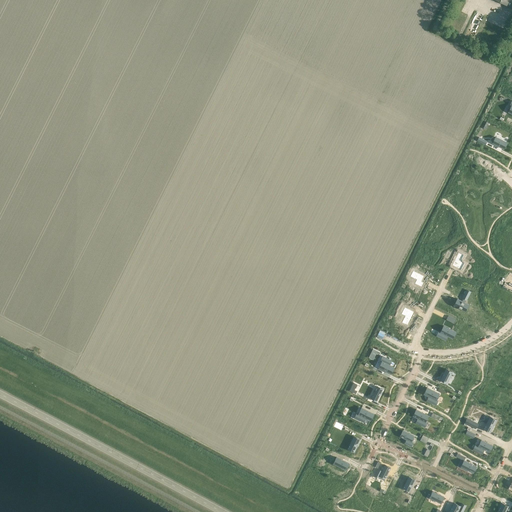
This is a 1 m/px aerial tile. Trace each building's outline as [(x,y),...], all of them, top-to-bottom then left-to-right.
[(418,0),(416,5),(420,7),(422,3),(432,8),(436,0),(418,0)] [(496,137),(493,143),(504,149),(507,143),(496,137)] [(459,253),(453,263),(459,266),(458,268),(462,270),(465,264),(461,262),(464,255),(459,253)] [(413,271),(410,277),(417,280),(415,284),(421,287),(423,283),(421,282),(424,276),(413,271)] [(458,299),(454,305),(465,311),(469,304),(458,299)] [(405,308),(401,314),(405,316),(402,322),(407,325),(413,315),(407,312),(408,309),(405,308)] [(439,332),(437,336),(445,340),(448,336),(453,338),(456,332),(444,326),(441,332),(439,332)] [(373,349),(369,358),(373,360),(377,351),(373,349)] [(391,361),(383,356),(381,360),(382,361),(379,368),(391,374),(394,367),(389,365),(391,361)] [(446,369),(440,380),(447,383),(452,372),(446,369)] [(377,386),(371,398),(377,401),(383,389),(377,386)] [(427,388),(424,394),(429,397),(427,401),(435,405),(438,401),(436,400),(439,394),(427,388)] [(496,399),(494,403),(502,407),(504,403),(510,405),(511,400),(511,398),(502,394),(499,400),(496,399)] [(357,413),(355,418),(363,422),(365,418),(370,420),(374,414),(362,408),(358,414),(357,413)] [(416,410),(413,416),(418,418),(416,423),(425,427),(427,423),(425,422),(428,416),(416,410)] [(490,417),(484,429),(490,432),(496,420),(490,417)] [(403,431),(400,436),(407,440),(405,443),(411,446),(413,442),(411,442),(414,436),(403,431)] [(354,436),(348,449),(354,452),(360,440),(354,436)] [(476,445),(473,449),(482,454),(484,449),(489,452),(492,446),(482,440),(478,446),(476,445)] [(337,457),(333,464),(346,470),(349,464),(337,457)] [(464,460),(461,467),(473,473),(476,466),(464,460)] [(378,469),(375,476),(379,478),(380,476),(385,478),(391,468),(385,465),(382,471),(378,469)] [(409,477),(403,488),(410,491),(415,480),(409,477)] [(433,491),(430,498),(441,503),(444,497),(433,491)] [(454,503),(449,511),(457,511),(462,511),(466,506),(462,503),(460,506),(454,503)] [(502,503),(497,511),(505,511),(508,506),(502,503)]
